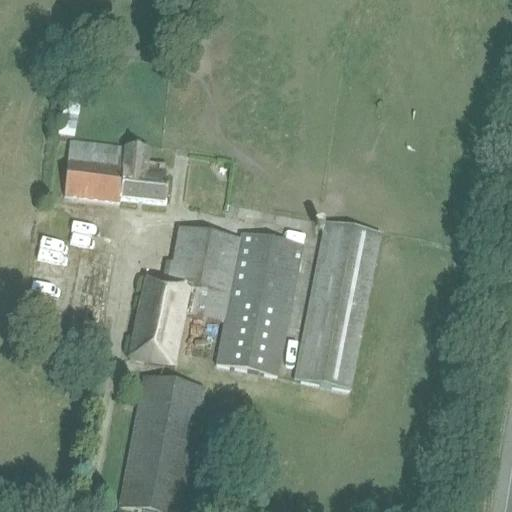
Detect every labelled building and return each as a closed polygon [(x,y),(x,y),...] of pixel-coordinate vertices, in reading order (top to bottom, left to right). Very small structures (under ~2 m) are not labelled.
[(48,130),(62,132),(67,105),(52,103),(48,130)] [(70,145),(64,200),(120,207),(121,203),(166,208),(169,186),(165,186),(166,177),(156,176),(157,169),(147,168),(149,155),(70,145)] [(67,217),(66,241),(88,241),(89,218),(67,217)] [(325,227),(295,384),(350,395),(380,237),(325,227)] [(146,280),(133,342),(129,362),(174,371),(185,318),(224,326),(216,369),(277,381),(303,249),(242,237),(240,244),(179,232),(172,267),(166,266),(162,283),(146,280)] [(83,278),(82,298),(108,299),(109,279),(83,278)] [(207,369),(209,359),(182,355),(181,365),(207,369)] [(181,511),(205,392),(163,385),(143,381),(119,511),(124,511),(181,511)]
